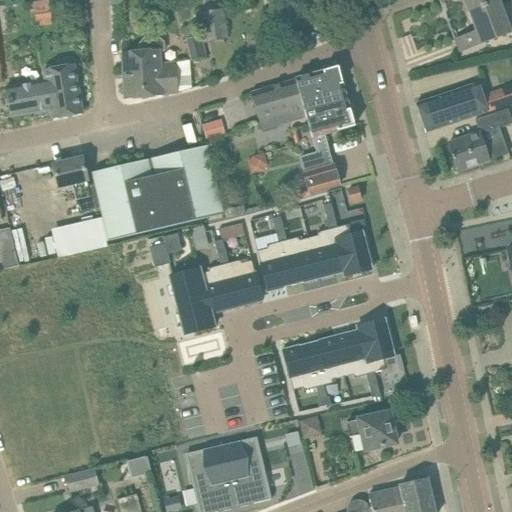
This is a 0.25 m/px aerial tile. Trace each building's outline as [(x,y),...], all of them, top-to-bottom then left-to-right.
[(50,12),(48,0),(32,3),(34,14),(50,12)] [(498,0),(497,0),(469,11),(477,31),(454,40),(459,52),(511,32),(498,0)] [(464,0),(469,11),(497,0),(464,0)] [(203,34),(204,40),(227,36),(223,10),(200,14),(203,34)] [(203,40),(204,40),(203,34),(185,38),(190,60),(207,56),(203,40)] [(122,52),(124,80),(161,76),(162,77),(177,75),(175,62),(160,64),(159,52),(166,51),(164,41),(156,35),(145,36),(139,44),(139,50),(122,52)] [(301,35),(281,44),(285,52),(305,44),(301,35)] [(248,56),(252,66),(266,61),(261,52),(248,56)] [(83,114),(74,64),(44,70),(45,80),(5,88),(10,116),(50,108),(52,119),(83,114)] [(305,114),(348,102),(338,66),(295,78),(296,80),(251,93),(262,130),(306,118),(305,114)] [(161,76),(124,80),(125,99),(163,96),(163,95),(178,93),(192,88),(190,73),(177,75),(162,77),(161,76)] [(418,103),(416,103),(426,133),(428,132),(511,102),(511,85),(483,96),(478,83),(418,103)] [(305,114),(306,118),(316,153),(329,150),(324,135),(355,126),(348,102),(305,114)] [(511,120),(508,108),(476,119),(481,133),(448,144),(457,171),(508,153),(499,128),(511,123),(511,120)] [(214,121),(204,122),(204,137),(215,137),(214,121)] [(82,157),(53,164),(58,187),(72,184),(79,213),(101,208),(108,239),(214,213),(206,179),(214,177),(208,150),(200,152),(199,149),(94,174),(95,178),(87,180),(82,157)] [(340,186),(334,163),(303,172),(309,195),(340,186)] [(358,187),(348,190),(351,202),(361,200),(358,187)] [(331,204),(323,206),(326,218),(334,216),(331,204)] [(334,216),(326,218),(329,229),(332,229),(337,227),(334,216)] [(281,217),(272,219),(276,231),(284,229),(281,217)] [(337,227),(332,229),(343,272),(344,276),(372,269),(362,232),(352,235),(349,224),(337,227)] [(201,226),(189,230),(192,242),(205,238),(201,226)] [(232,237),(230,226),(219,229),(222,240),(232,237)] [(0,230),(0,242),(10,240),(7,229),(0,230)] [(284,229),(276,231),(279,242),(283,241),(287,240),(284,229)] [(318,235),(309,238),(319,278),(343,272),(332,229),(329,229),(317,232),(318,235)] [(287,240),(283,241),(294,285),(304,283),(303,282),(319,278),(309,238),(300,240),(299,237),(287,240)] [(222,240),(214,242),(217,254),(226,252),(222,240)] [(267,249),(257,251),(268,291),(284,287),(284,288),(294,285),(283,241),(279,242),(267,246),(267,249)] [(165,244),(157,246),(163,266),(167,265),(170,264),(165,244)] [(152,247),(150,248),(155,268),(157,267),(163,266),(157,246),(152,247)] [(226,252),(217,254),(220,265),(225,264),(229,263),(226,252)] [(229,263),(225,264),(237,307),(262,300),(252,261),(242,263),(241,260),(229,263)] [(209,271),(201,274),(211,313),(237,307),(225,264),(220,265),(209,268),(209,271)] [(200,269),(170,276),(185,335),(215,327),(211,313),(201,274),(200,269)] [(163,276),(146,281),(160,335),(177,331),(163,276)] [(384,319),(357,326),(358,331),(369,374),(374,372),(386,369),(384,359),(394,356),(384,319)] [(358,331),(333,337),(344,377),(353,375),(354,378),(366,375),(369,374),(358,331)] [(318,340),(309,343),(320,386),(324,385),(336,382),(335,379),(344,377),(333,337),(319,341),(318,340)] [(283,350),(288,373),(293,390),(303,388),(304,390),(316,387),(320,386),(309,343),(299,345),(299,346),(283,350)] [(369,374),(366,375),(369,386),(377,384),(374,372),(369,374)] [(377,384),(369,386),(372,396),(372,397),(372,398),(380,396),(380,395),(377,384)] [(320,386),(316,387),(319,399),(327,397),(324,385),(320,386)] [(319,399),(317,399),(319,407),(331,404),(329,396),(327,397),(319,399)] [(358,420),(346,422),(349,436),(358,434),(362,451),(365,450),(370,449),(370,450),(375,451),(380,448),(380,447),(396,443),(396,441),(399,438),(397,429),(393,428),(389,412),(358,419),(358,420)] [(317,414),(298,419),(302,437),(321,433),(317,414)] [(297,432),(286,435),(289,446),(300,444),(297,432)] [(216,449),(231,509),(266,501),(263,489),(244,494),(241,479),(259,474),(251,441),(216,449)] [(220,511),(231,509),(216,449),(182,457),(190,491),(208,486),(212,501),(193,506),(194,511),(220,511)] [(126,462),(131,480),(151,475),(146,456),(126,462)] [(96,471),(95,468),(66,476),(70,492),(99,484),(96,471)] [(435,511),(428,479),(426,479),(399,486),(400,487),(369,494),(372,508),(361,511),(435,511)] [(158,511),(153,490),(139,493),(142,511),(158,511)] [(141,511),(136,494),(117,499),(120,511),(141,511)] [(176,498),(165,501),(167,511),(178,509),(176,498)]
